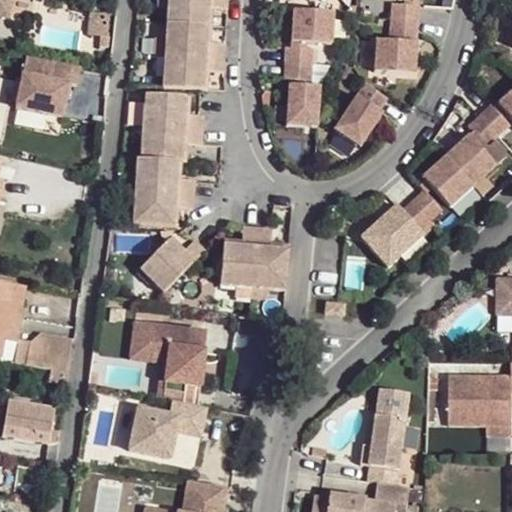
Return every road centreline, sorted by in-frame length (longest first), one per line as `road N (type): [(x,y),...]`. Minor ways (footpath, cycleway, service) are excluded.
road 1 (unclassified): [(61,511),(133,0)]
road 2 (residential): [(283,424),(511,219)]
road 3 (residential): [(471,0),(439,103),(395,161),(364,188),(308,192)]
road 4 (residential): [(283,424),(308,192)]
road 5 (residential): [(308,192),(267,156),(252,129),(244,88),(248,0)]
